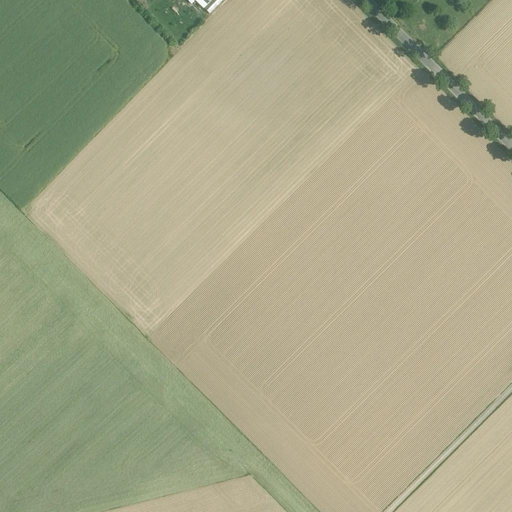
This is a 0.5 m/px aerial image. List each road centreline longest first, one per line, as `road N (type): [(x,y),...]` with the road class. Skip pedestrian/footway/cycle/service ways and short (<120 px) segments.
road 1 (tertiary): [(369,0),(511,143)]
road 2 (track): [(386,511),(511,386)]
